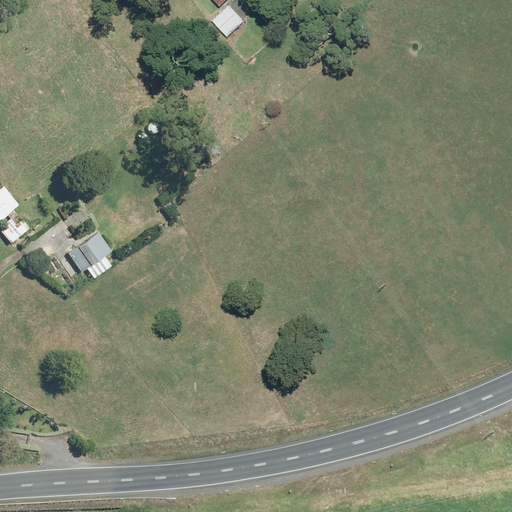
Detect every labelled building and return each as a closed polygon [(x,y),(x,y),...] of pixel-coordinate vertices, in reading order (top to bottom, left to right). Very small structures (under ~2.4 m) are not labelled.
[(244,21),(229,5),(212,20),(227,37),(244,21)] [(139,129),(132,139),(142,146),(149,136),(139,129)] [(3,185),(0,187),(0,221),(20,206),(3,185)] [(17,214),(0,228),(0,232),(9,244),(29,227),(17,214)] [(101,227),(68,250),(82,271),(116,248),(101,227)]
